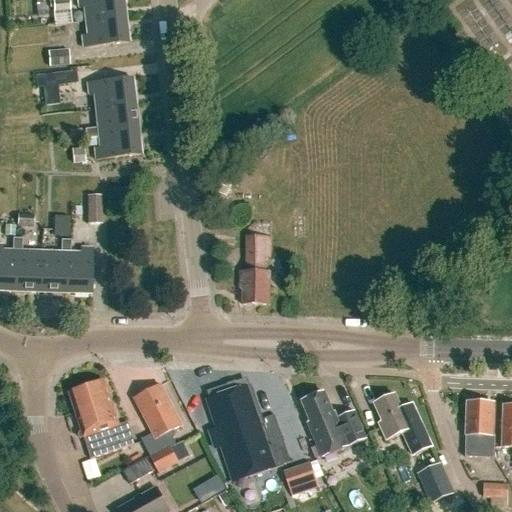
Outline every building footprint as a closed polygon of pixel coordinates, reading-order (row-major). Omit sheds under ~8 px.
[(123,0),(76,0),(77,9),(83,9),(85,23),(125,18),(123,0)] [(86,37),(80,37),(82,49),(128,44),(125,18),(85,23),(86,37)] [(47,53),(48,69),(69,68),(68,52),(47,53)] [(94,110),(135,105),(132,80),(86,85),(88,97),(92,96),(94,110)] [(97,135),(138,131),(135,105),(94,110),(96,130),(84,131),(85,140),(97,138),(97,135)] [(94,162),(141,156),(138,131),(97,135),(97,138),(98,148),(93,149),(94,162)] [(108,191),(108,201),(130,201),(130,191),(108,191)] [(86,198),(86,226),(101,226),(101,198),(86,198)] [(73,236),(73,217),(57,217),(57,236),(73,236)] [(269,275),(263,274),(263,259),(269,259),(270,239),(247,239),(247,274),(241,274),(241,288),(243,288),(243,305),(268,305),(269,275)] [(15,253),(14,293),(39,294),(40,254),(22,254),(23,241),(11,240),(11,253),(15,253)] [(40,254),(39,294),(64,295),(65,255),(69,255),(70,242),(60,242),(60,255),(40,254)] [(0,246),(0,292),(14,293),(15,253),(11,253),(1,253),(1,247),(0,246)] [(64,295),(89,296),(91,250),(78,249),(78,255),(69,255),(65,255),(64,295)] [(106,384),(72,395),(93,460),(136,446),(128,422),(119,425),(106,384)] [(220,429),(215,431),(220,447),(223,446),(235,481),(290,462),(275,417),(265,421),(252,386),(241,390),(240,387),(232,390),(233,392),(210,400),(220,429)] [(137,402),(155,437),(144,443),(161,476),(185,463),(174,442),(177,440),(173,434),(183,429),(162,389),(137,402)] [(313,422),(311,422),(325,457),(367,441),(356,412),(339,419),(336,412),(334,413),(327,393),(305,402),(313,422)] [(377,406),(385,423),(381,425),(389,442),(402,436),(412,456),(433,446),(423,426),(417,429),(408,409),(404,411),(397,396),(377,406)] [(467,404),(465,458),(495,460),(496,437),(493,436),(495,405),(467,404)] [(511,407),(503,407),(501,448),(511,448),(511,407)] [(147,460),(123,474),(130,487),(155,473),(147,460)] [(311,465),(284,474),(293,499),(319,490),(311,465)] [(456,496),(442,465),(418,476),(432,507),(456,496)] [(508,487),(484,486),(483,500),(491,500),(491,510),(507,511),(508,487)] [(170,511),(158,490),(119,511),(170,511)]
